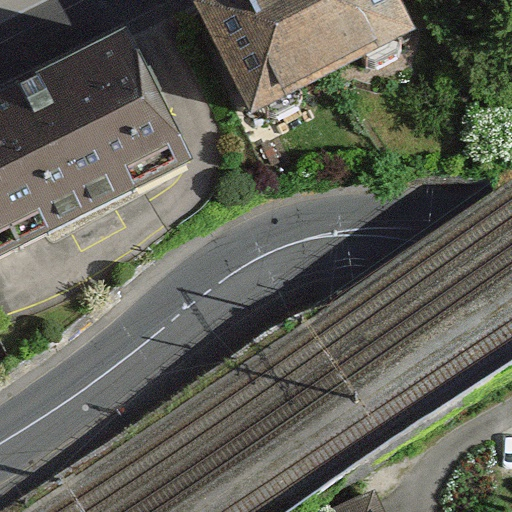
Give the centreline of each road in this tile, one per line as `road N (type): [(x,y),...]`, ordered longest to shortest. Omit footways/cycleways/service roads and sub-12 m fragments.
road 1 (secondary): [(511,239),(325,235),(284,249),(218,287),(0,445)]
road 2 (motorway): [(0,60),(130,0)]
road 3 (secondary): [(125,0),(0,59)]
